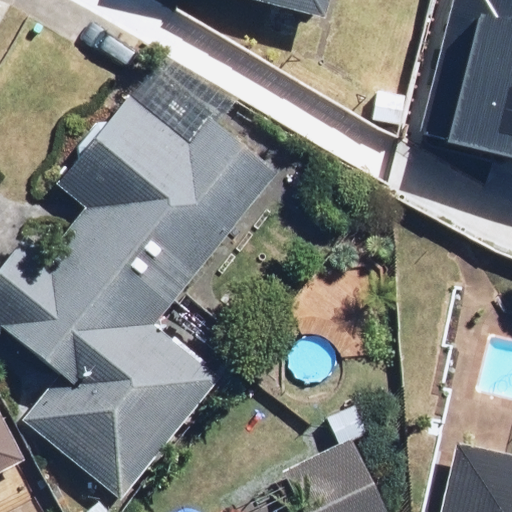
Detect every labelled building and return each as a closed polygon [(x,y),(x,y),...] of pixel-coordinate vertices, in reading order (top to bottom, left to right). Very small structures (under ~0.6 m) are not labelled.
[(262,0),(331,18),(336,0),(262,0)] [(511,0),(448,0),(411,139),(511,166),(511,0)] [(22,415),(130,494),(227,362),(170,320),(283,166),(223,121),(238,101),(161,45),(0,265),(0,321),(59,365),(22,415)] [(0,476),(31,461),(0,398),(0,476)] [(397,511),(357,435),(287,471),(308,511),(397,511)] [(511,511),(511,448),(456,437),(440,511),(511,511)]
